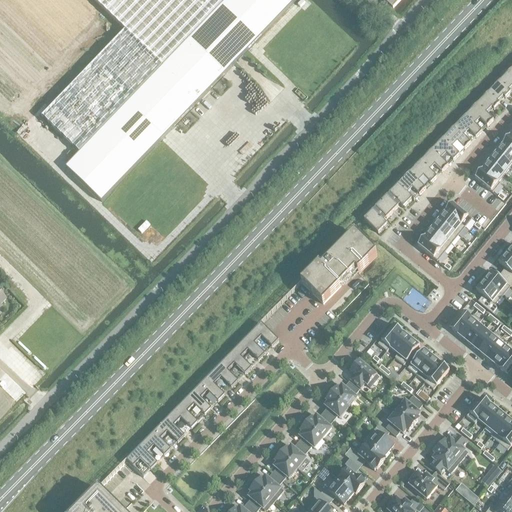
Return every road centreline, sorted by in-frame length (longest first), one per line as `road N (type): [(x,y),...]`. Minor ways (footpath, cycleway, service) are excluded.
road 1 (primary): [(481,0),(0,500)]
road 2 (unclassified): [(0,446),(400,27)]
road 3 (residential): [(511,115),(404,242),(454,289)]
road 4 (residential): [(174,511),(157,484),(289,347)]
road 5 (residential): [(479,368),(360,511)]
road 6 (residential): [(322,377),(212,511)]
road 7 (residential): [(425,325),(382,303),(322,377)]
